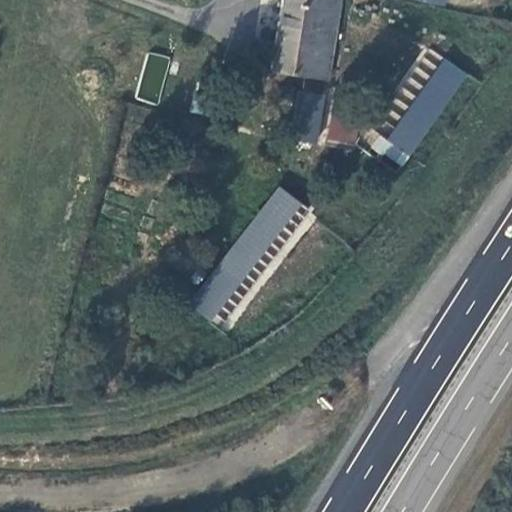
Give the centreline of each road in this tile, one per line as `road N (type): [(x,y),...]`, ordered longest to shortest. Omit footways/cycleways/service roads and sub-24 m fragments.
road 1 (trunk): [(511,246),(349,511)]
road 2 (trunk): [(405,511),(511,341)]
